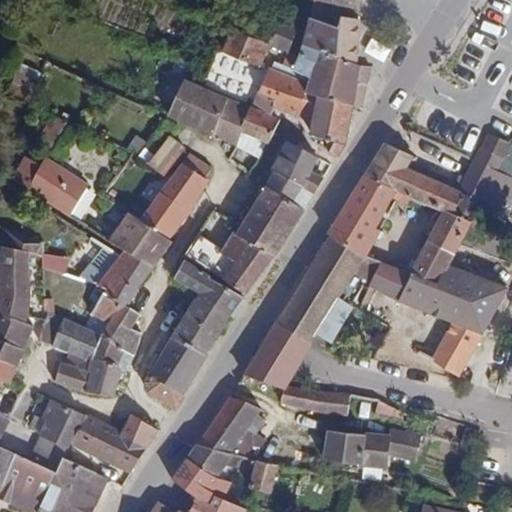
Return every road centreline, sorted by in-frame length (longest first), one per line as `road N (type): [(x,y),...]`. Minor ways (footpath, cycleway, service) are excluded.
road 1 (residential): [(129,511),(436,26)]
road 2 (unknown): [(249,325),(511,417)]
